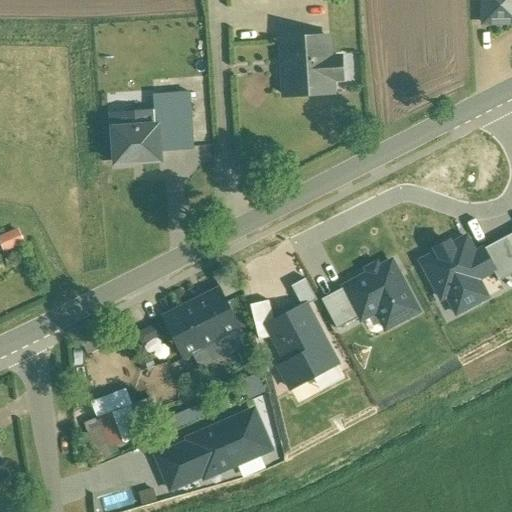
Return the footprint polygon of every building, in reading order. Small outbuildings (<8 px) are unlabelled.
[(511,27),(511,13),(511,0),(475,0),(477,29),(511,27)] [(337,32),(279,38),(284,100),(340,93),(339,79),(353,77),(350,52),(339,53),(337,32)] [(159,116),(110,119),(113,161),(163,158),(163,149),(193,147),(188,91),(158,94),(159,116)] [(22,226),(0,236),(7,252),(29,242),(22,226)] [(511,274),(511,249),(505,237),(482,250),(493,271),(499,282),(511,274)] [(493,271),(482,250),(475,254),(466,238),(450,246),(449,242),(435,249),(438,254),(422,262),(441,299),(447,296),(456,314),(477,303),(470,291),(472,282),(493,271)] [(396,323),(418,312),(391,262),(344,287),(345,288),(360,317),(362,320),(387,306),(396,323)] [(306,304),(306,306),(317,300),(306,279),(291,286),(302,306),(306,304)] [(360,317),(345,288),(322,300),(337,329),(360,317)] [(241,331),(220,289),(163,317),(184,359),(211,346),(239,331),(241,331)] [(266,325),(274,321),(269,301),(250,305),(258,340),(272,337),(266,325)] [(291,389),(338,364),(306,306),(306,304),(302,306),(274,321),(266,325),(272,337),(286,363),(279,367),(291,389)] [(140,330),(149,348),(169,340),(160,321),(140,330)] [(247,345),(239,331),(211,346),(219,360),(247,345)] [(111,448),(163,428),(160,419),(142,426),(133,404),(99,418),(111,448)] [(205,477),(270,449),(254,412),(189,440),(190,443),(204,475),(205,477)] [(204,475),(190,443),(156,457),(170,489),(204,475)] [(0,484),(13,479),(1,455),(0,455),(0,484)]
